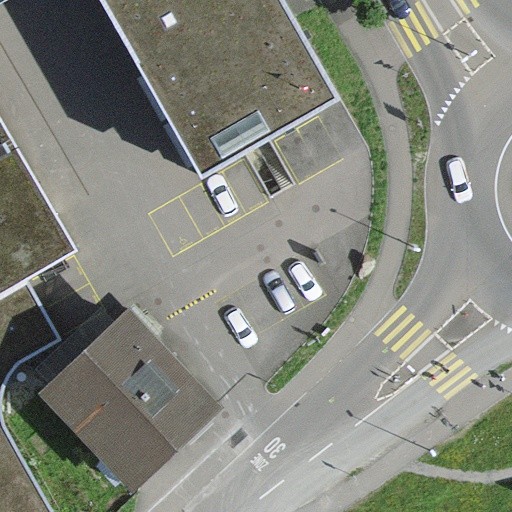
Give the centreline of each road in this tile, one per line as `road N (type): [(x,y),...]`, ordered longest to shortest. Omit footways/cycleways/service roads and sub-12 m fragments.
road 1 (tertiary): [(243,511),(499,284)]
road 2 (primary): [(467,135),(456,174),(459,215),(473,253),(499,284)]
road 3 (primary): [(396,0),(467,135)]
